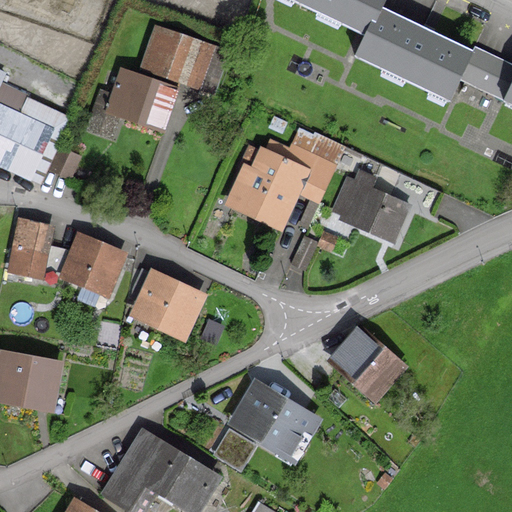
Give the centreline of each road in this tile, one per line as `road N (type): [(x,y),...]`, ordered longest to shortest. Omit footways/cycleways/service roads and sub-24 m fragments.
road 1 (residential): [(0,473),(304,327)]
road 2 (residential): [(0,193),(39,200),(277,299),(304,327)]
road 3 (residential): [(511,224),(304,327)]
